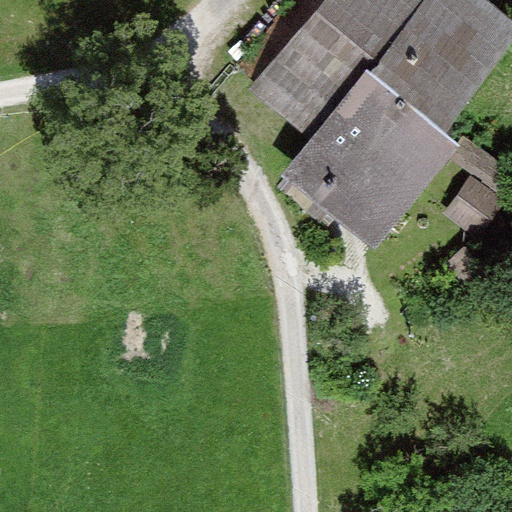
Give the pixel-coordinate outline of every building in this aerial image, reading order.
[(323,132),(376,63),(423,1),(421,0),(290,0),(240,64),(262,81),(278,60),(303,80),(287,100),(323,132)] [(477,0),(440,0),(434,9),(423,1),(376,63),(442,114),(510,25),(477,0)] [(443,115),(442,114),(376,63),(323,132),(302,159),(340,189),(331,201),(371,232),(454,125),(443,115)] [(492,206),(456,187),(436,225),(471,244),(492,206)] [(478,298),(448,261),(423,281),(453,318),(478,298)] [(511,511),(511,490),(509,488),(484,511),(511,511)]
